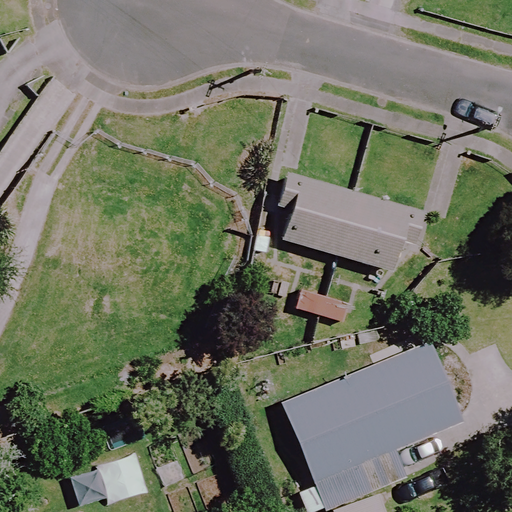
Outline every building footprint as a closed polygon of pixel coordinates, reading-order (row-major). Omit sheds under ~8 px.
[(404,216),(294,183),(276,244),(385,277),(404,216)] [(93,195),(60,185),(35,266),(179,310),(206,222),(95,188),(93,195)] [(352,300),(305,278),(288,315),(335,337),(352,300)] [(120,321),(90,310),(79,342),(109,353),(120,321)] [(455,428),(425,348),(276,405),(308,489),(293,495),(299,511),(324,511),(399,484),(388,454),(455,428)]
